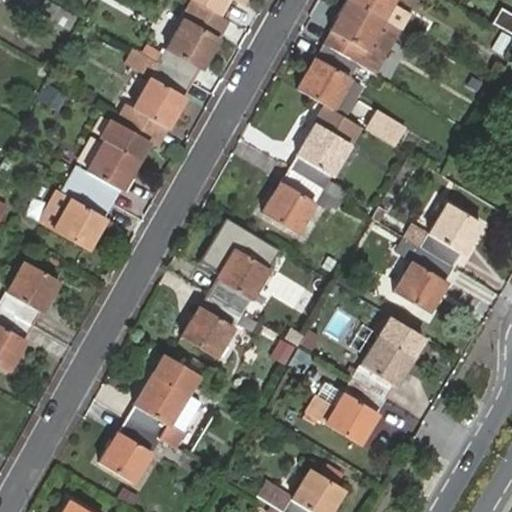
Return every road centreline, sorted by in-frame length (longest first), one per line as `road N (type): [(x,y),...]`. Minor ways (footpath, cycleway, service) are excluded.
road 1 (residential): [(5,511),(295,0)]
road 2 (tertiary): [(511,388),(439,511)]
